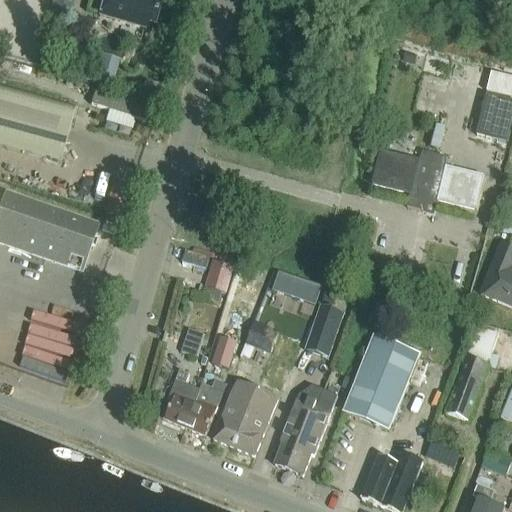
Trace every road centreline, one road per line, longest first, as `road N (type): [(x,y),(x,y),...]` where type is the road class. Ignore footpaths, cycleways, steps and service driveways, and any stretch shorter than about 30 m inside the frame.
road 1 (unclassified): [(102,433),(215,0)]
road 2 (unclassified): [(295,511),(102,433)]
